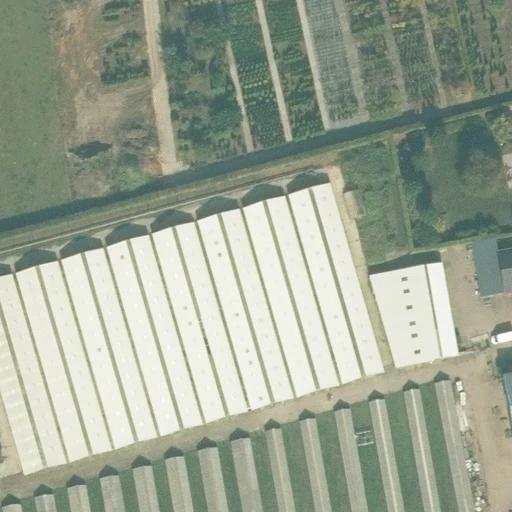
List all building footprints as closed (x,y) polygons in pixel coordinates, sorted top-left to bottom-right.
[(381,375),(327,186),(289,197),(343,386),(381,375)] [(298,399),(336,388),(282,199),(244,210),(298,399)] [(400,204),(390,205),(397,252),(408,250),(400,204)] [(290,401),(236,212),(198,223),(252,412),(290,401)] [(245,414),(191,225),(153,236),(207,425),(245,414)] [(200,427),(146,238),(108,249),(161,438),(200,427)] [(154,440),(100,251),(62,262),(116,451),(154,440)] [(511,294),(511,252),(497,255),(504,296),(511,294)] [(109,453),(55,264),(17,275),(71,464),(109,453)] [(441,267),(388,276),(404,367),(456,357),(441,267)] [(63,466),(9,277),(0,279),(0,388),(25,477),(63,466)] [(511,378),(511,379),(502,381),(511,437),(511,378)] [(475,511),(455,380),(434,383),(442,435),(428,437),(420,389),(403,392),(410,434),(392,437),(386,399),(371,401),(388,511),(475,511)] [(367,511),(352,409),(337,411),(351,511),(367,511)] [(330,511),(318,418),(302,420),(315,511),(330,511)] [(295,511),(284,428),(268,430),(279,511),(295,511)] [(193,511),(185,456),(168,459),(175,511),(193,511)] [(159,511),(153,466),(134,468),(140,511),(159,511)] [(125,511),(120,475),(99,478),(104,511),(125,511)] [(56,511),(54,494),(35,497),(37,511),(90,511),(86,485),(67,488),(70,511),(56,511)]
